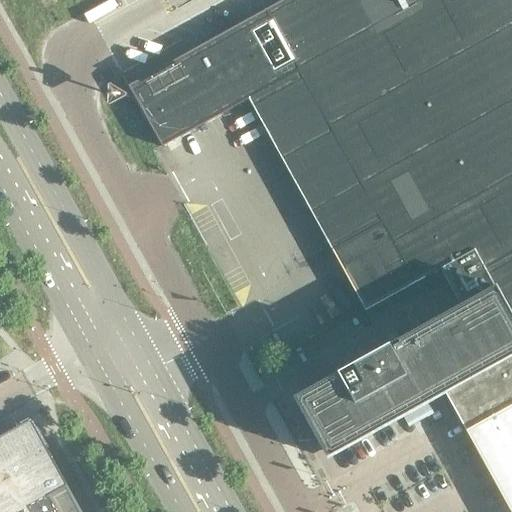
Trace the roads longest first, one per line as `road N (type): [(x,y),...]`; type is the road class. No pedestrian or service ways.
road 1 (unclassified): [(209,341),(85,110),(92,77)]
road 2 (primary): [(127,328),(0,95)]
road 3 (primary): [(227,511),(127,328)]
road 4 (primary): [(0,174),(95,341)]
road 5 (primary): [(95,341),(183,511)]
